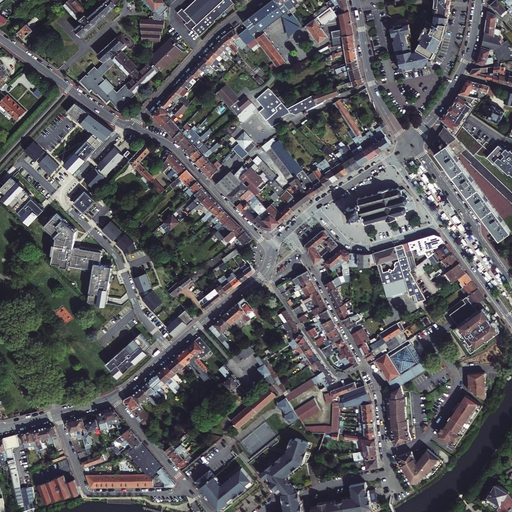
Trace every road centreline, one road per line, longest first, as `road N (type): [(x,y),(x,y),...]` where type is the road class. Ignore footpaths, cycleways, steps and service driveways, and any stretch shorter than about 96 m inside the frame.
road 1 (residential): [(170,350),(141,316),(114,252),(56,197),(124,126)]
road 2 (tertiary): [(129,128),(175,150),(272,251)]
road 3 (residential): [(56,415),(87,492),(192,492)]
road 4 (residential): [(258,0),(215,33),(129,128)]
road 5 (secondary): [(511,283),(411,141)]
road 6 (residential): [(384,452),(423,440),(454,395),(455,372),(431,335)]
road 7 (residential): [(264,271),(335,374),(365,364)]
road 8 (tertiary): [(406,146),(373,88),(355,0)]
road 9 (tertiary): [(124,126),(0,38)]
road 10 (residential): [(387,473),(282,498),(262,511)]
road 11 (residential): [(192,492),(112,397)]
road 12 (secondary): [(170,350),(264,271)]
